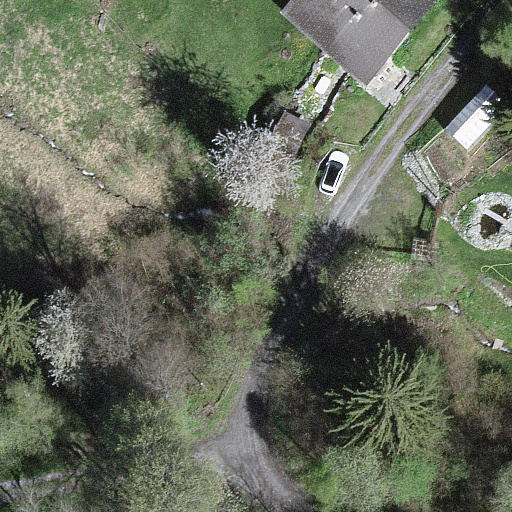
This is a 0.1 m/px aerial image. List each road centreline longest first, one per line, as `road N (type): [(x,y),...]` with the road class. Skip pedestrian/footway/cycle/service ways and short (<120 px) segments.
road 1 (track): [(300,511),(265,471),(259,448),(255,402),(278,328),(323,241),(503,0)]
road 2 (track): [(0,500),(29,487),(259,448)]
